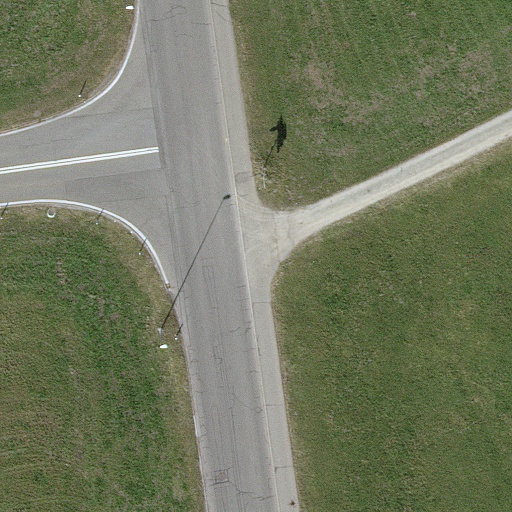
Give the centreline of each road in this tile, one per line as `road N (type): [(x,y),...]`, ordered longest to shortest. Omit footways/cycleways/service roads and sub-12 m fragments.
road 1 (tertiary): [(246,511),(200,145)]
road 2 (track): [(212,255),(255,248),(511,123)]
road 3 (motorway): [(0,172),(200,145)]
road 4 (tertiary): [(200,145),(178,0)]
